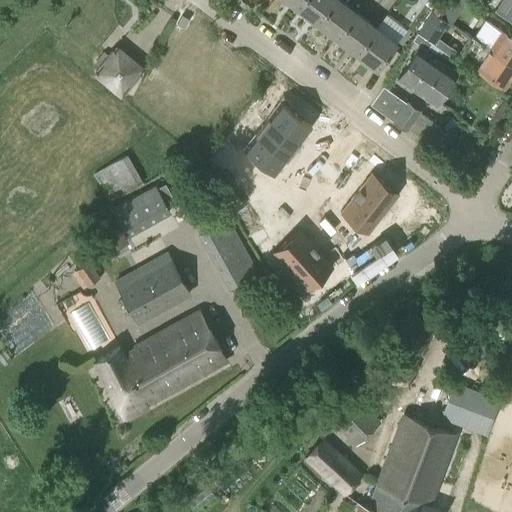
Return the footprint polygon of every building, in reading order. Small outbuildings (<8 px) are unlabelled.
[(285,0),(296,8),(301,0),(285,0)] [(315,23),(333,0),(301,0),(296,8),(315,23)] [(335,38),(355,12),(338,0),(333,0),(315,23),(335,38)] [(442,17),(452,0),(438,0),(432,10),(442,17)] [(511,18),(511,0),(499,0),(495,7),(511,18)] [(435,41),(448,22),(441,17),(442,17),(432,10),(418,31),(435,41)] [(355,53),(375,28),(355,12),(335,38),(355,53)] [(511,38),(485,21),(480,28),(496,39),(493,43),(485,37),(481,43),(511,64),(511,38)] [(375,69),(395,43),(375,28),(355,53),(375,69)] [(426,48),(430,42),(416,33),(412,39),(426,48)] [(506,84),(511,74),(511,64),(481,43),(473,37),(467,47),(462,54),(506,84)] [(442,51),(430,42),(426,48),(439,57),(442,51)] [(446,45),(442,51),(444,52),(450,56),(454,51),(446,45)] [(120,92),(141,67),(116,47),(96,72),(120,92)] [(434,101),(454,71),(418,47),(398,77),(434,101)] [(404,103),(382,87),(370,104),(392,119),(392,121),(405,130),(418,111),(405,101),(404,103)] [(294,120),(242,174),(272,200),(326,145),(294,120)] [(421,138),(429,143),(441,127),(433,122),(421,138)] [(225,141),(210,160),(226,173),(234,163),(228,158),(235,149),(225,141)] [(481,158),(470,151),(466,158),(477,165),(481,158)] [(139,174),(126,154),(92,173),(109,202),(143,182),(144,181),(140,174),(139,174)] [(324,164),(319,171),(332,180),(337,174),(324,164)] [(156,187),(114,210),(126,233),(168,210),(162,198),(170,193),(164,183),(156,187)] [(376,184),(348,222),(374,237),(400,197),(376,184)] [(230,288),(257,273),(227,218),(200,233),(230,288)] [(312,221),(273,238),(299,284),(335,264),(312,221)] [(262,229),(248,237),(252,245),(266,237),(262,229)] [(138,321),(190,291),(168,251),(116,281),(138,321)] [(86,285),(100,276),(89,259),(74,269),(86,285)] [(227,359),(200,309),(135,345),(136,347),(124,353),(119,345),(95,359),(123,418),(147,405),(146,403),(227,359)] [(454,381),(441,415),(486,432),(499,397),(454,381)] [(355,442),(378,420),(346,385),(322,407),(355,442)] [(437,511),(440,507),(428,502),(455,432),(403,412),(368,505),(358,501),(354,511),(437,511)] [(344,490),(360,472),(320,437),(304,455),(344,490)]
